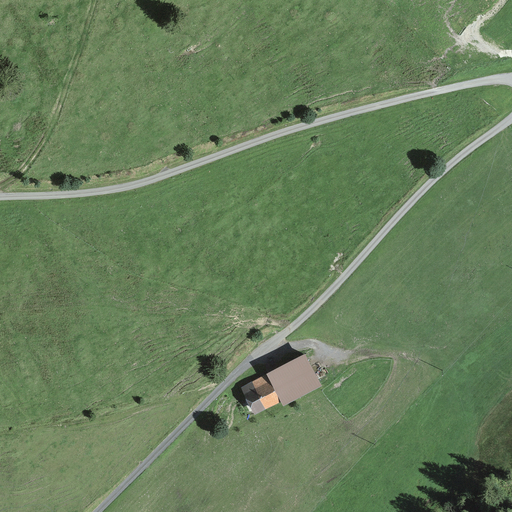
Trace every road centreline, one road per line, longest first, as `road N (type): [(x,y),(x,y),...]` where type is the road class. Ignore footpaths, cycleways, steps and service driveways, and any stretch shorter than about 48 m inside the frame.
road 1 (track): [(94,511),(322,300),(411,200),(511,117)]
road 2 (track): [(0,196),(136,184),(341,114),(511,81)]
road 3 (track): [(0,434),(102,420),(224,385)]
road 4 (track): [(0,189),(25,167),(53,121),(95,0)]
